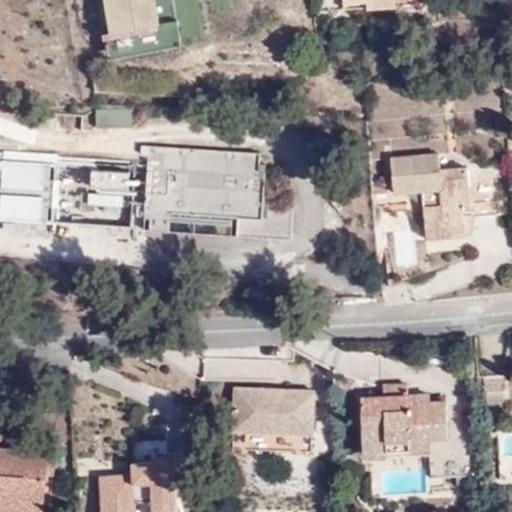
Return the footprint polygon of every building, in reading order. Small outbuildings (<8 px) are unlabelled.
[(53,129),(80,130),(80,119),(53,116),(53,129)] [(266,202),(267,192),(183,200),(176,160),(175,147),(151,145),(146,228),(294,238),(295,205),(266,202)] [(175,147),(176,160),(262,156),(262,153),(175,147)] [(137,160),(0,151),(0,218),(132,227),(137,160)] [(464,221),(476,220),(500,217),(497,179),(470,181),(468,167),(442,169),(440,153),(391,158),(393,191),(421,189),(427,188),(428,199),(423,199),(426,228),(464,225),(464,221)] [(183,200),(267,192),(268,164),(262,164),(262,156),(176,160),(183,200)] [(473,235),(476,220),(464,221),(464,225),(426,228),(426,239),(473,235)] [(485,391),(506,389),(506,374),(484,375),(485,391)] [(384,395),(409,394),(408,381),(383,382),(384,395)] [(293,402),(293,391),(236,388),(234,430),(313,433),(314,402),(293,402)] [(315,391),(293,391),(293,402),(314,402),(315,391)] [(389,439),(433,437),(450,436),(447,400),(431,400),(431,393),(409,394),(384,395),(361,396),(365,454),(389,453),(389,450),(389,439)] [(433,448),(433,437),(389,439),(389,450),(433,448)] [(0,497),(44,502),(47,473),(48,453),(49,443),(28,441),(27,450),(10,449),(0,448),(0,497)] [(12,441),(10,449),(27,450),(28,441),(12,441)] [(48,453),(47,473),(55,474),(57,454),(48,453)] [(177,511),(174,459),(152,460),(155,480),(134,481),(133,472),(107,474),(109,485),(102,487),(103,511),(177,511)] [(155,480),(152,460),(132,462),(133,472),(134,481),(155,480)] [(100,475),(102,487),(109,485),(107,474),(100,475)] [(0,508),(43,511),(44,502),(0,497),(0,508)]
